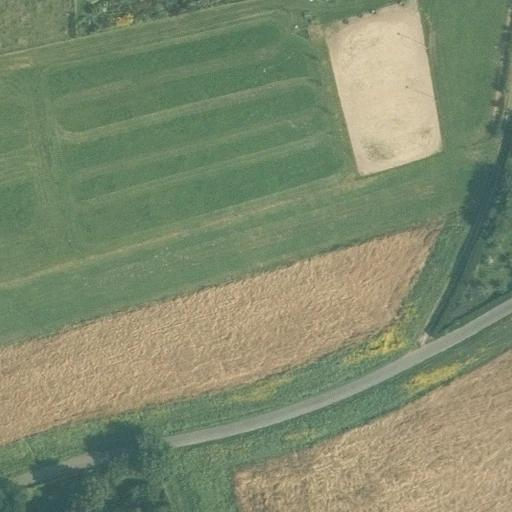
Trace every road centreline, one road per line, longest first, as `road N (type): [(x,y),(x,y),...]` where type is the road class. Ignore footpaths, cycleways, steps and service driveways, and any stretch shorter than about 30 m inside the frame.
road 1 (unclassified): [(0,488),(330,398),(511,303)]
road 2 (track): [(421,354),(421,336),(481,215),(511,99)]
